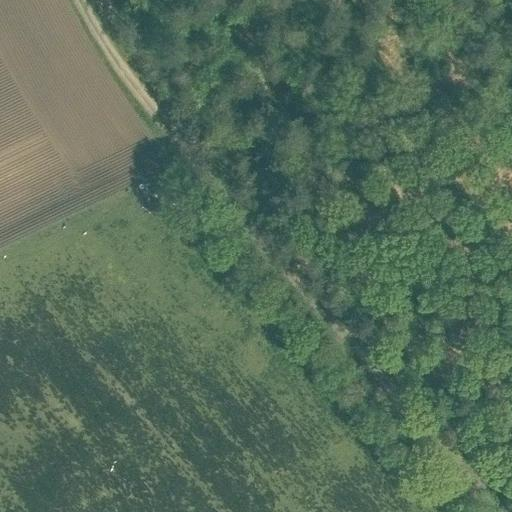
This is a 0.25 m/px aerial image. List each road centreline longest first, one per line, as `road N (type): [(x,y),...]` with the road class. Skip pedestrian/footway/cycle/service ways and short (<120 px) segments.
road 1 (track): [(228,206),(504,511)]
road 2 (track): [(81,0),(228,206)]
